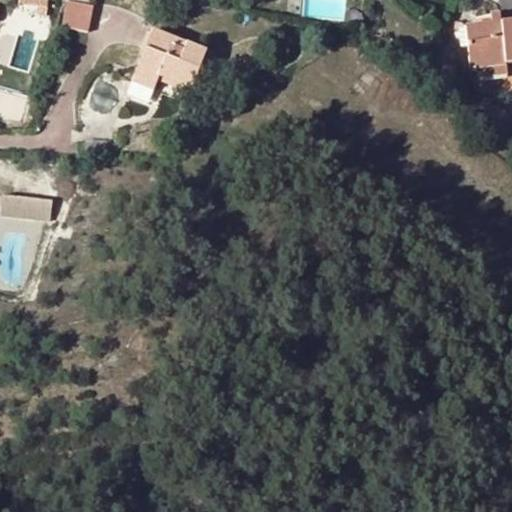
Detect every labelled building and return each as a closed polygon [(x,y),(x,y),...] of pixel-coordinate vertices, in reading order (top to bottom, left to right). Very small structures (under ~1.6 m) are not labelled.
[(95,7),(79,0),(70,0),(61,21),(84,32),(95,7)] [(472,69),(501,66),(501,62),(511,61),(511,21),(497,22),(496,12),(488,13),(489,22),(463,25),(467,69),(472,69)] [(202,52),(149,31),(128,81),(149,91),(155,77),(186,90),(202,52)] [(501,66),(472,69),(473,77),(502,74),(501,66)] [(122,95),(144,105),(149,91),(128,81),(122,95)] [(0,216),(32,220),(34,200),(0,196),(0,216)] [(34,200),(32,220),(47,221),(49,201),(34,200)]
